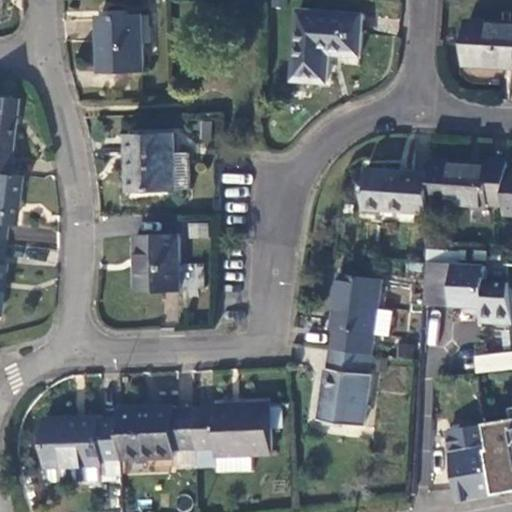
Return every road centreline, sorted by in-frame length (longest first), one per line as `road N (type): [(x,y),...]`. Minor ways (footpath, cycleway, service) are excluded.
road 1 (residential): [(410,111),(330,139),(303,167),(289,206),(277,339),(61,351)]
road 2 (residential): [(61,351),(78,276),(71,163),(46,51)]
